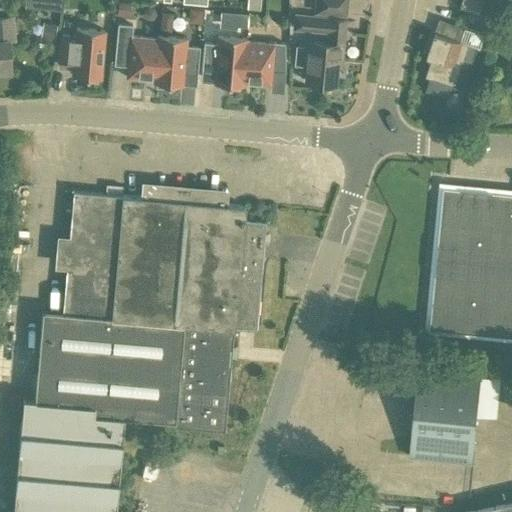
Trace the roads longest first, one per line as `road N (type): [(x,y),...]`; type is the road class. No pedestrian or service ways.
road 1 (unclassified): [(244,511),(370,143)]
road 2 (residential): [(370,143),(84,117),(0,118)]
road 3 (unclassified): [(370,143),(403,0)]
road 4 (unclassified): [(370,143),(511,149)]
